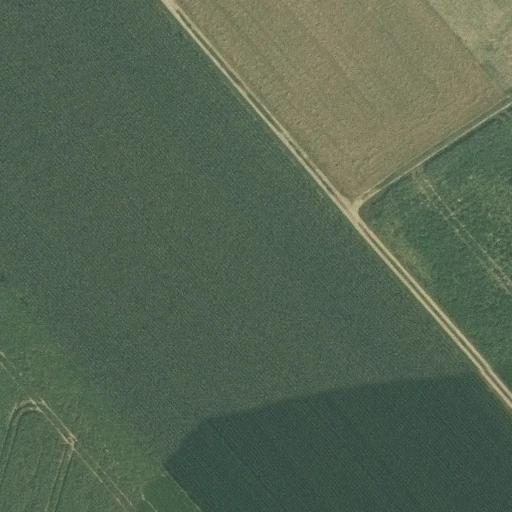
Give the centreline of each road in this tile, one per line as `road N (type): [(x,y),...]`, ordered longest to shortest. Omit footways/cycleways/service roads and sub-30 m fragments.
road 1 (track): [(160,0),(511,398)]
road 2 (track): [(349,207),(511,102)]
